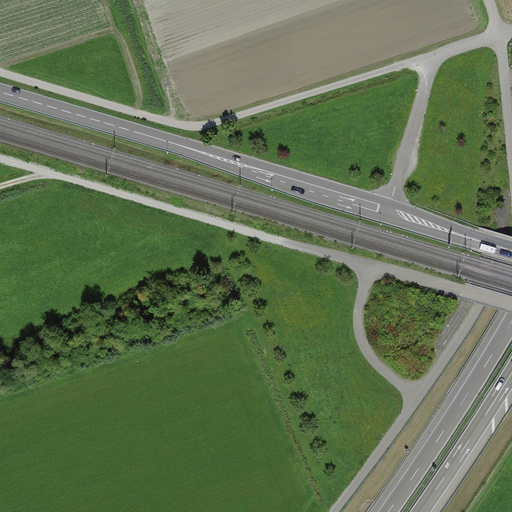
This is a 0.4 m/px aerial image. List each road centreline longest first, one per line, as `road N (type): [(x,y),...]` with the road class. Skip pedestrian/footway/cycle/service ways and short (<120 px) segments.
road 1 (primary): [(511,250),(0,92)]
road 2 (track): [(0,72),(192,128),(434,62)]
road 3 (track): [(282,241),(0,160)]
road 4 (track): [(282,241),(511,305)]
road 5 (motorway): [(511,322),(388,511)]
road 6 (track): [(417,398),(511,253)]
road 7 (motorway): [(421,511),(511,374)]
road 8 (track): [(417,398),(383,371),(359,335),(370,264)]
road 9 (track): [(490,0),(511,149)]
road 10 (track): [(335,511),(417,398)]
